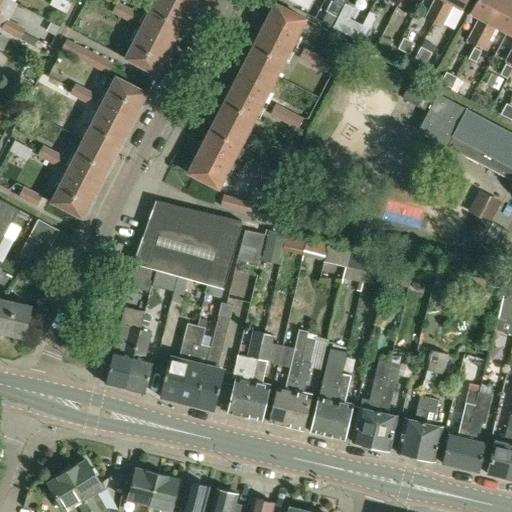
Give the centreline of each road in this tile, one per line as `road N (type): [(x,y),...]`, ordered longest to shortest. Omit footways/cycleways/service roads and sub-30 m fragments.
road 1 (residential): [(42,400),(106,218),(219,0)]
road 2 (tertiary): [(370,477),(42,400)]
road 3 (tertiary): [(511,510),(370,477)]
